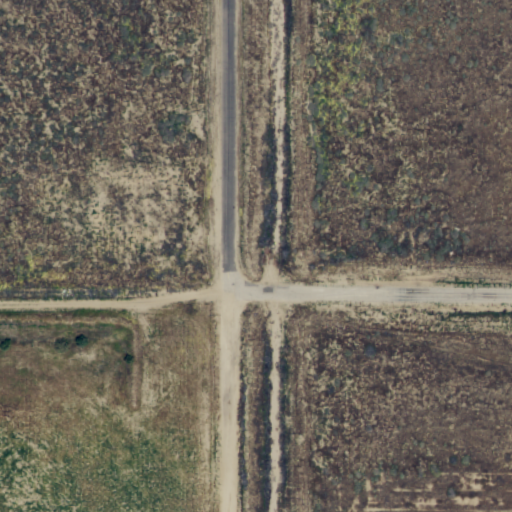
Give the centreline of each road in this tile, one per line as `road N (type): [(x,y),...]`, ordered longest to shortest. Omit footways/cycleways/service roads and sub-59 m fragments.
road 1 (residential): [(277,0),(276,293),(255,511)]
road 2 (residential): [(276,293),(228,287),(222,268),(222,0)]
road 3 (residential): [(276,293),(511,295)]
